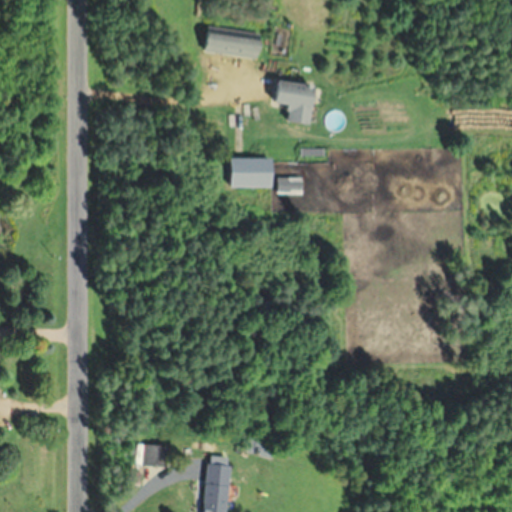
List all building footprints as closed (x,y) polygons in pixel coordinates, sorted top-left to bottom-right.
[(203,50),(261,58),(265,33),(206,26),(203,50)] [(276,79),(274,101),(290,103),(288,120),(314,124),(319,84),(276,79)] [(275,186),(275,157),(231,157),(231,186),(275,186)] [(303,193),(303,177),(278,177),(278,193),(303,193)] [(275,458),(279,443),(247,435),(243,450),(275,458)] [(147,465),(167,465),(167,446),(147,446),(147,465)] [(226,511),(232,465),(208,462),(202,511),(226,511)]
